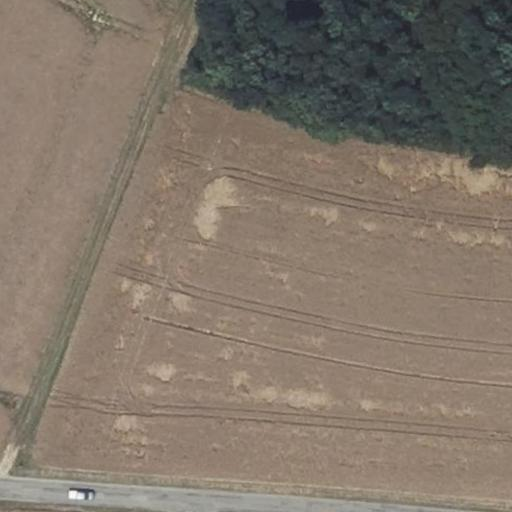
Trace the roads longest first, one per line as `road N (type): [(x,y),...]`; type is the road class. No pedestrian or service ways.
road 1 (track): [(190,0),(1,488)]
road 2 (unclassified): [(326,511),(0,488)]
